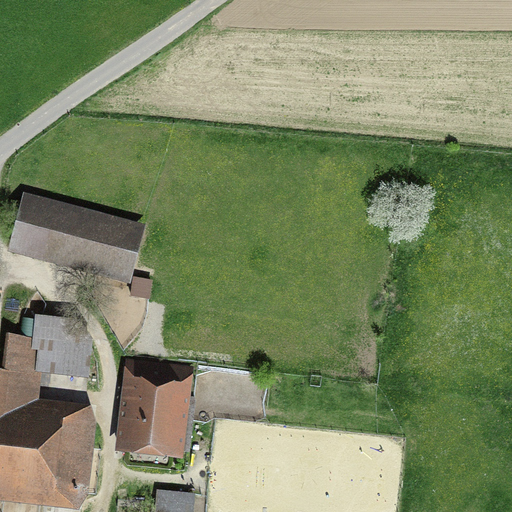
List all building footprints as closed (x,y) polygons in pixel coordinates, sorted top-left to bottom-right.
[(139,230),(27,200),(18,237),(129,266),(139,230)] [(151,280),(134,278),(131,294),(148,297),(151,280)] [(40,324),(38,345),(7,339),(2,375),(0,374),(0,483),(86,494),(94,423),(31,416),(36,369),(86,375),(90,343),(80,329),(40,324)] [(135,374),(128,444),(187,450),(192,402),(186,397),(189,370),(129,363),(128,373),(135,374)] [(191,511),(193,495),(156,492),(155,511),(158,511),(191,511)]
